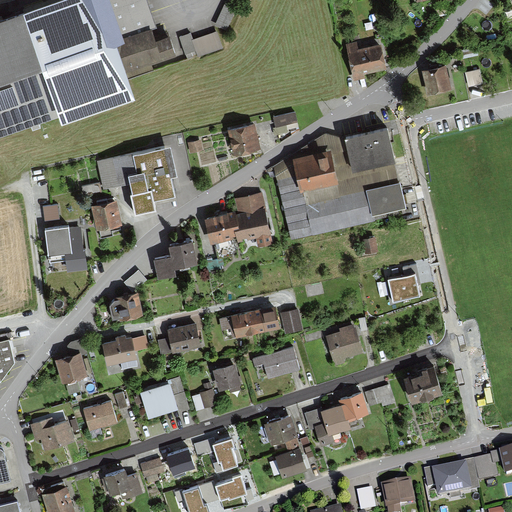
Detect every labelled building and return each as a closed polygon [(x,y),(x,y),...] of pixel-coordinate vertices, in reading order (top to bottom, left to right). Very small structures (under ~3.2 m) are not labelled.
[(0,133),(57,113),(60,121),(135,99),(125,69),(115,42),(120,40),(119,36),(106,0),(62,0),(0,21),(0,133)] [(106,0),(119,36),(150,25),(141,0),(106,0)] [(115,42),(125,69),(173,53),(166,32),(154,36),(150,25),(119,36),(120,40),(115,42)] [(219,31),(195,39),(193,33),(180,37),(185,51),(196,48),(199,56),(225,48),(219,31)] [(357,43),(346,45),(354,80),(365,78),(364,73),(386,68),(381,45),(358,50),(357,43)] [(444,64),(424,68),(429,94),(450,90),(444,64)] [(480,70),(466,73),(469,87),(483,83),(480,70)] [(295,112),(274,117),(276,126),(273,127),(275,135),(288,131),(288,128),(298,126),(295,112)] [(255,124),(228,130),(234,157),(260,151),(255,124)] [(388,130),(345,141),(353,174),(394,164),(396,164),(388,130)] [(325,133),(293,154),(274,165),(278,182),(281,195),(285,211),(289,225),(293,240),(313,235),(374,221),(373,217),(367,190),(399,183),(394,164),(353,174),(345,141),(345,139),(325,133)] [(131,154),(96,161),(102,188),(128,182),(131,192),(129,193),(133,212),(155,207),(153,199),(175,194),(171,176),(177,175),(170,145),(131,154)] [(399,183),(367,190),(373,217),(406,209),(400,183),(399,183)] [(236,196),(239,210),(243,230),(244,236),(270,230),(262,191),(236,196)] [(116,201),(92,206),(99,233),(122,227),(116,201)] [(58,205),(43,207),(44,221),(59,220),(58,205)] [(210,238),(243,230),(239,210),(205,217),(210,238)] [(69,226),(45,229),(48,257),(50,256),(50,261),(65,259),(67,270),(87,267),(85,248),(83,248),(80,224),(69,226)] [(168,245),(170,254),(152,258),(157,279),(177,274),(176,270),(200,264),(195,240),(168,245)] [(139,270),(125,282),(132,291),(146,279),(139,270)] [(387,277),(392,301),(422,295),(417,271),(387,277)] [(115,298),(110,307),(113,320),(119,319),(126,321),(136,319),(143,315),(139,293),(115,298)] [(280,329),(275,307),(230,317),(235,338),(280,329)] [(298,309),(281,313),(286,333),(303,329),(298,309)] [(325,329),(335,358),(366,347),(355,318),(325,329)] [(203,342),(198,319),(167,325),(172,348),(203,342)] [(133,339),(132,337),(126,339),(126,335),(116,337),(116,341),(102,344),(107,368),(121,365),(122,370),(138,366),(135,351),(148,348),(146,336),(133,339)] [(0,388),(1,388),(0,385),(0,379),(14,362),(11,349),(8,338),(0,340),(0,388)] [(71,356),(56,360),(62,384),(88,377),(83,356),(89,354),(85,338),(72,342),(68,346),(71,356)] [(300,369),(294,347),(253,358),(255,366),(264,364),(268,378),(300,369)] [(437,362),(406,371),(414,397),(445,389),(437,362)] [(242,386),(235,364),(213,371),(220,392),(229,390),(230,393),(241,390),(240,387),(242,386)] [(171,385),(178,410),(179,412),(189,409),(179,377),(167,381),(169,386),(171,385)] [(205,391),(200,393),(200,394),(205,409),(218,404),(211,382),(203,384),(205,391)] [(392,399),(387,382),(363,390),(368,407),(392,399)] [(178,410),(171,385),(169,386),(141,394),(149,420),(178,410)] [(368,407),(363,390),(342,397),(343,400),(349,418),(370,411),(368,407)] [(123,392),(116,394),(120,407),(128,405),(123,392)] [(197,411),(205,409),(200,394),(192,396),(197,411)] [(349,418),(343,400),(321,407),(328,429),(351,422),(349,418)] [(111,401),(85,409),(91,429),(117,421),(111,401)] [(291,411),(266,419),(273,440),(298,432),(291,411)] [(75,441),(69,421),(53,426),(51,418),(30,424),(36,442),(42,440),(45,450),(75,441)] [(75,419),(71,421),(75,431),(79,429),(75,419)] [(215,442),(212,443),(215,451),(218,459),(212,461),(216,471),(237,464),(236,461),(242,459),(238,447),(232,449),(232,447),(235,445),(232,437),(215,442)] [(215,451),(212,443),(215,442),(213,438),(194,444),(198,457),(215,451)] [(511,446),(500,449),(503,460),(505,472),(511,470),(511,446)] [(196,466),(189,447),(166,455),(169,463),(174,475),(186,471),(185,469),(196,466)] [(0,483),(11,481),(4,452),(2,451),(0,450),(0,449),(0,483)] [(490,451),(491,453),(474,457),(479,479),(498,474),(496,462),(503,460),(500,449),(490,451)] [(307,468),(301,450),(278,458),(284,475),(307,468)] [(479,479),(474,457),(449,462),(425,468),(428,485),(436,483),(438,493),(470,486),(470,488),(480,486),(479,479)] [(160,458),(140,464),(144,477),(146,476),(148,483),(159,480),(158,474),(164,472),(160,458)] [(127,476),(125,468),(103,476),(111,495),(121,492),(123,498),(143,491),(136,473),(127,476)] [(223,507),(248,502),(247,498),(254,496),(251,486),(246,488),(241,473),(233,476),(234,478),(216,484),(221,499),(223,507)] [(415,500),(411,475),(381,482),(386,505),(388,505),(389,511),(401,511),(400,503),(415,500)] [(205,504),(206,504),(221,499),(216,484),(215,481),(198,486),(204,504),(205,504)] [(74,511),(75,511),(67,487),(66,487),(64,482),(40,490),(42,495),(41,495),(46,511),(74,511)] [(356,489),(360,508),(377,505),(373,485),(356,489)] [(204,504),(198,486),(183,491),(182,490),(175,492),(178,502),(185,499),(189,511),(205,511),(208,511),(206,504),(205,504),(204,504)] [(20,511),(18,502),(0,506),(0,511),(20,511)]
